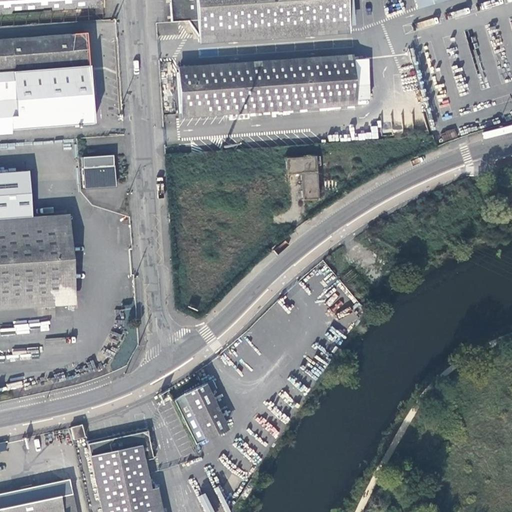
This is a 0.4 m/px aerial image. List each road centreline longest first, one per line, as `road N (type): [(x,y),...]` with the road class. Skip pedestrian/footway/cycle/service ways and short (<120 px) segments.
road 1 (tertiary): [(159,372),(349,213),(421,174),(511,147)]
road 2 (unclassified): [(133,0),(159,372)]
road 3 (tertiary): [(159,372),(90,402),(0,421)]
